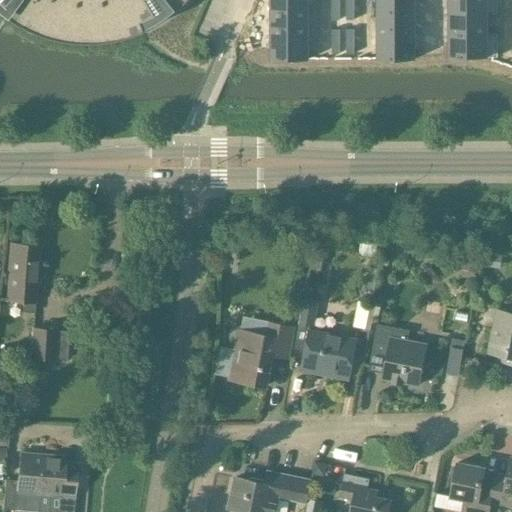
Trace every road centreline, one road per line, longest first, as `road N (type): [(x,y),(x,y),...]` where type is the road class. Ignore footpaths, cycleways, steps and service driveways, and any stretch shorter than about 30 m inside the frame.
road 1 (tertiary): [(383,163),(256,151),(0,165)]
road 2 (tertiary): [(0,165),(265,175),(383,163)]
road 3 (residential): [(195,511),(210,447),(224,435),(444,424),(484,403),(511,408)]
road 4 (tertiary): [(383,163),(511,163)]
